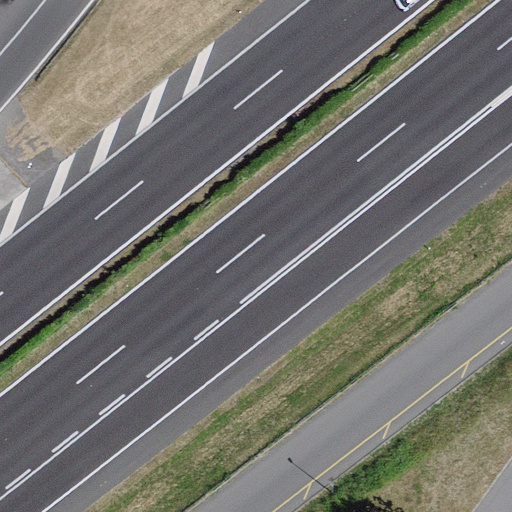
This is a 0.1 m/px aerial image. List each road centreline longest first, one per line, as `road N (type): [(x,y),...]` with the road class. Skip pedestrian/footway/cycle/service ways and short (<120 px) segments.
road 1 (motorway): [(368,0),(0,292)]
road 2 (motorway): [(250,250),(511,40)]
road 3 (unclassified): [(245,511),(511,311)]
road 4 (motorway): [(0,448),(250,250)]
road 5 (motorway): [(250,250),(511,93)]
